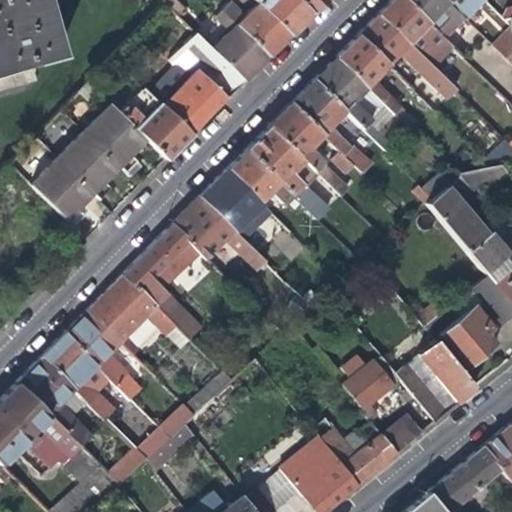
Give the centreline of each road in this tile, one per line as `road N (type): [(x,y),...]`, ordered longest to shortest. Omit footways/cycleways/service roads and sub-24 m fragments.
road 1 (residential): [(349,0),(0,356)]
road 2 (residential): [(363,511),(511,391)]
